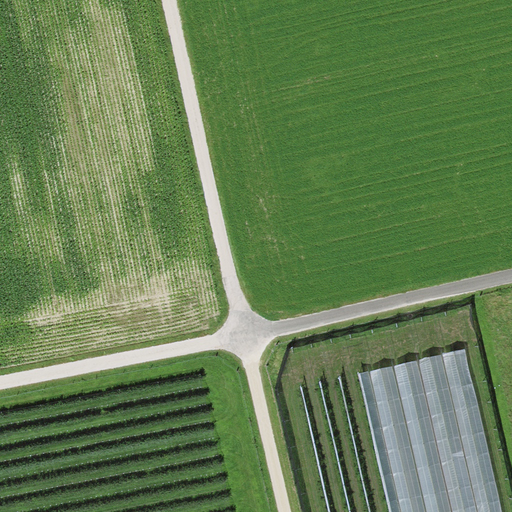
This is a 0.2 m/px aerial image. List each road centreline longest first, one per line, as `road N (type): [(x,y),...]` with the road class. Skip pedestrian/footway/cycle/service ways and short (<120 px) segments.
road 1 (track): [(245,333),(168,0)]
road 2 (track): [(245,333),(511,273)]
road 3 (track): [(0,379),(245,333)]
road 4 (track): [(285,511),(245,333)]
